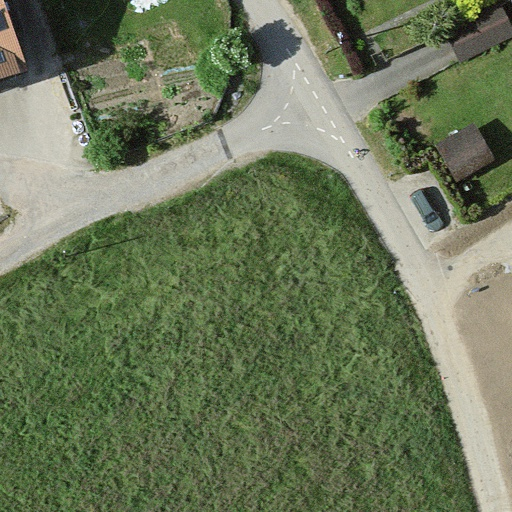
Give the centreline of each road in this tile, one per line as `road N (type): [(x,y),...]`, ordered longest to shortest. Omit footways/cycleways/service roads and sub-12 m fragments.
road 1 (unclassified): [(451,324),(250,0)]
road 2 (track): [(499,511),(451,324)]
